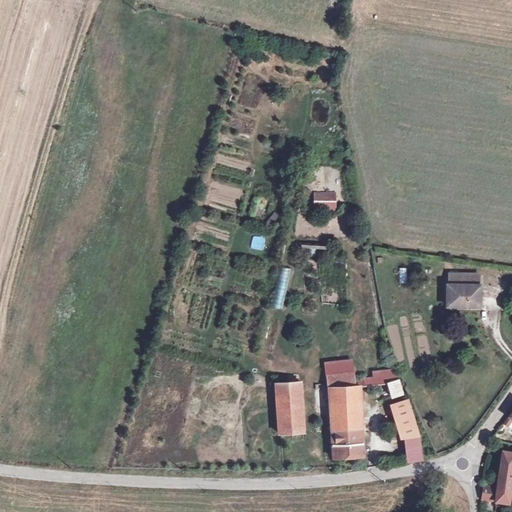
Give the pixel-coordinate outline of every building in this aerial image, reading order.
[(336,210),(336,191),(314,192),(314,211),(336,210)] [(266,223),(273,228),(280,215),(274,211),(266,223)] [(253,235),(250,248),(263,251),(266,238),(253,235)] [(283,309),(290,269),(279,267),(272,307),(283,309)] [(481,269),(449,272),(450,285),(447,285),(449,303),(472,302),(471,297),(484,297),(482,282),(481,282),(481,269)] [(387,329),(396,329),(396,318),(387,318),(387,329)] [(325,374),(351,373),(350,361),(324,363),(325,374)] [(352,388),(351,373),(325,374),(331,458),(361,456),(358,401),(334,403),(333,389),(352,388)] [(391,398),(403,396),(396,376),(374,378),(374,386),(385,384),(391,398)] [(300,432),(297,382),(274,383),(276,433),(300,432)] [(334,403),(358,401),(357,387),(352,388),(333,389),(334,403)] [(416,437),(405,402),(391,407),(399,439),(404,439),(406,461),(419,459),(418,438),(416,437)] [(499,487),(487,486),(486,499),(510,501),(511,489),(511,451),(504,450),(499,487)] [(483,510),(492,511),(493,505),(484,503),(483,510)]
